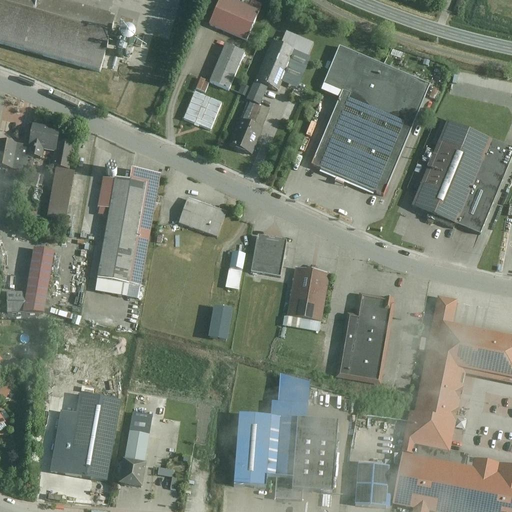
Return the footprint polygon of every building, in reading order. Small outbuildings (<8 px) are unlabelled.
[(123,19),(56,0),(0,0),(0,44),(110,76),(123,19)] [(260,13),(229,0),(218,0),(208,26),(247,43),(260,13)] [(281,48),(273,44),(257,83),(278,91),(281,84),(298,91),(315,46),(287,34),(281,48)] [(230,91),(245,56),(226,48),(211,83),(230,91)] [(385,198),(430,87),(340,50),(325,86),(343,95),(311,168),(385,198)] [(207,93),(210,81),(201,78),(197,90),(207,93)] [(223,105),(194,94),(183,121),(212,133),(223,105)] [(233,149),(252,157),(272,112),(253,104),(233,149)] [(0,141),(0,168),(23,172),(24,167),(27,168),(29,157),(43,160),(45,151),(55,153),(54,161),(51,160),(49,167),(60,169),(59,174),(68,176),(69,171),(70,171),(76,145),(60,142),(62,130),(34,125),(30,147),(0,141)] [(420,194),(413,211),(431,219),(429,222),(456,234),(458,230),(482,240),(511,167),(511,152),(500,147),(448,126),(448,128),(444,126),(435,148),(439,150),(430,170),(428,169),(427,171),(426,170),(416,193),(420,194)] [(115,177),(116,176),(117,173),(116,171),(115,169),(113,168),(110,168),(108,169),(107,171),(106,173),(107,176),(108,177),(111,178),(113,178),(115,177)] [(4,186),(4,188),(14,190),(15,188),(17,189),(20,173),(7,171),(4,186)] [(132,186),(104,181),(100,210),(110,211),(96,279),(139,288),(163,178),(134,172),(132,186)] [(228,215),(192,202),(183,226),(219,239),(228,216),(228,215)] [(53,219),(51,227),(57,229),(59,221),(53,219)] [(279,280),(287,243),(257,237),(250,274),(279,280)] [(35,250),(27,294),(8,294),(8,315),(45,316),(56,254),(35,250)] [(242,290),(246,253),(232,252),(228,289),(242,290)] [(331,279),(319,277),(319,274),(317,271),(313,270),(310,273),(310,275),(297,273),(288,320),(323,326),(331,279)] [(411,446),(447,454),(463,373),(511,384),(511,337),(455,325),(460,300),(438,296),(413,418),(410,417),(402,457),(405,457),(408,458),(411,446)] [(338,383),(383,391),(397,308),(396,308),(396,304),(361,298),(358,320),(349,318),(338,383)] [(229,339),(232,309),(214,307),(212,338),(229,339)] [(278,377),(276,405),(306,407),(308,386),(278,377)] [(301,495),(329,497),(334,426),(235,419),(230,490),(263,493),(264,481),(275,482),(274,501),(301,503),(301,495)] [(149,437),(131,434),(126,461),(144,464),(149,437)] [(511,511),(511,468),(470,460),(447,454),(411,446),(408,458),(405,457),(394,510),(403,511),(511,511)] [(123,461),(119,485),(144,489),(148,465),(144,464),(126,461),(123,461)] [(357,467),(354,508),(389,511),(390,497),(387,497),(389,469),(357,467)] [(174,477),(175,470),(160,468),(159,475),(174,477)] [(178,480),(171,479),(170,489),(177,490),(178,480)]
